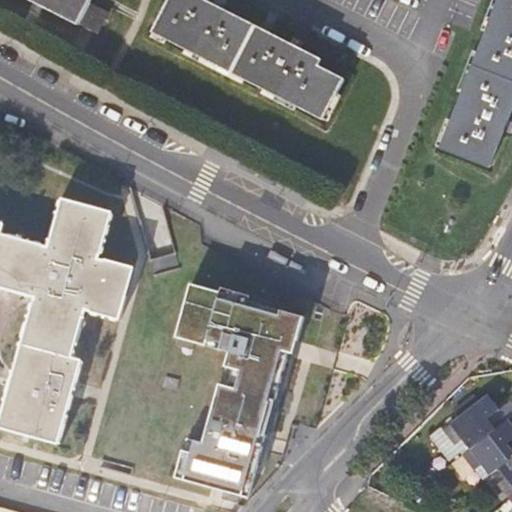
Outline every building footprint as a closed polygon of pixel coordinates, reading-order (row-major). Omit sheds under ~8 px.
[(80,22),(91,2),(91,0),(33,0),(78,22),(80,22)] [(238,17),(204,0),(170,0),(154,32),(324,120),(346,79),(320,66),(323,60),(238,17)] [(511,0),(500,0),(442,148),(491,166),(511,113),(511,0)] [(109,12),(91,2),(80,22),(99,32),(109,12)] [(0,285),(38,296),(1,427),(59,443),(83,360),(74,357),(86,310),(120,318),(135,269),(101,258),(113,213),(65,198),(51,247),(3,233),(6,224),(0,222),(0,285)] [(303,345),(310,320),(256,306),(257,299),(228,291),(227,296),(197,287),(182,340),(228,354),(228,353),(236,355),(232,370),(240,373),(235,390),(226,388),(209,446),(201,444),(197,456),(189,454),(182,481),(217,491),(263,468),(265,463),(259,461),(275,403),(281,405),(291,370),(285,367),(293,342),(303,345)] [(470,449),(509,419),(511,416),(511,403),(510,401),(499,409),(488,395),(450,423),(447,419),(436,429),(437,431),(456,456),(468,447),(470,449)] [(499,468),(511,457),(511,423),(509,419),(470,449),(462,456),(473,470),(481,464),(490,474),(499,468)] [(437,431),(430,437),(449,462),(456,456),(437,431)] [(510,500),(511,498),(511,457),(499,468),(506,477),(497,484),(510,500)]
